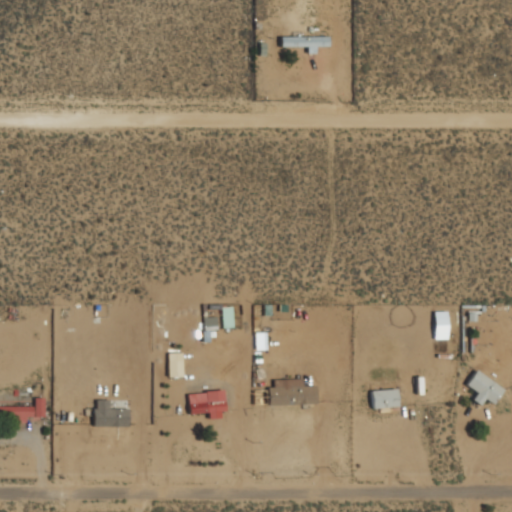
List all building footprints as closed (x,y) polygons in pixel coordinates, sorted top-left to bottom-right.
[(304,50),(314,50),(314,43),(325,43),(325,34),(277,34),(277,44),(304,44),(304,50)] [(179,359),(165,359),(165,374),(179,374),(179,359)] [(483,397),(491,402),(502,387),(474,368),(463,383),(474,390),(469,397),(478,404),(483,397)] [(314,384),(264,384),(264,403),(314,403),(314,384)] [(203,388),(203,401),(187,401),(187,413),(222,413),(222,388),(203,388)] [(395,388),(369,388),(369,406),(395,406),(395,388)] [(0,420),(24,420),(24,414),(42,414),(42,396),(31,396),(31,404),(0,404),(0,420)] [(90,425),(126,425),(126,407),(107,407),(107,398),(90,398),(90,425)]
